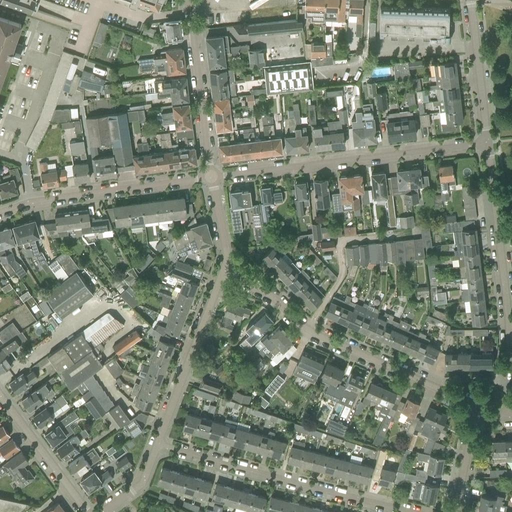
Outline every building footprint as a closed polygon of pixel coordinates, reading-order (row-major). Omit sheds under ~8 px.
[(121,0),(129,3),(128,3),(135,6),(136,3),(158,11),(161,2),(165,3),(165,0),(0,0),(31,10),(32,9),(37,11),(40,0),(121,0)] [(324,20),(324,10),(324,0),(304,0),(304,16),(310,16),(310,20),(324,20)] [(324,20),(344,21),(344,0),(324,0),(324,10),(324,20)] [(348,0),(348,22),(356,22),(355,36),(361,36),(362,0),(348,0)] [(450,34),(444,34),(444,32),(448,32),(448,28),(451,27),(450,23),(448,23),(449,10),(380,7),(379,29),(384,29),(383,35),(429,37),(429,40),(450,40),(450,34)] [(20,23),(1,17),(0,16),(0,82),(9,56),(18,59),(21,49),(13,46),(20,23)] [(296,20),(294,20),(247,25),(248,36),(302,31),(302,21),(297,22),(296,20)] [(179,22),(169,23),(165,23),(165,24),(159,24),(160,31),(166,30),(167,39),(180,37),(179,22)] [(142,33),(153,37),(155,30),(145,27),(142,33)] [(97,31),(94,40),(101,43),(104,34),(97,31)] [(229,53),(227,36),(205,38),(207,55),(224,53),(229,53)] [(325,42),(311,43),(312,58),(325,57),(325,42)] [(230,47),(230,53),(239,52),(249,50),(248,44),(230,47)] [(153,58),(138,60),(139,66),(142,65),(183,60),(182,49),(163,51),(163,52),(158,52),(156,54),(156,56),(153,56),(153,58)] [(261,50),(249,51),(250,66),(257,66),(263,65),(261,50)] [(72,61),(74,55),(62,51),(60,57),(72,61)] [(239,52),(230,53),(229,53),(224,53),(207,55),(209,67),(225,65),(224,58),(240,56),(239,52)] [(325,57),(312,58),(310,58),(311,66),(333,64),(332,56),(325,57)] [(72,61),(60,57),(58,62),(70,66),(72,61)] [(183,60),(142,65),(142,69),(144,71),(159,69),(159,73),(161,75),(166,74),(167,73),(185,71),(183,60)] [(58,62),(56,68),(68,72),(70,66),(58,62)] [(309,62),(273,66),(264,67),(265,78),(265,83),(267,93),(267,94),(312,89),(309,62)] [(411,79),(410,68),(409,62),(395,64),(397,80),(411,79)] [(456,74),(455,62),(435,64),(437,76),(456,74)] [(56,68),(54,73),(66,78),(68,72),(56,68)] [(80,77),(79,78),(86,80),(103,84),(104,80),(92,76),(93,73),(83,69),(80,77)] [(211,85),(234,82),(233,69),(209,72),(211,85)] [(54,73),(52,79),(64,83),(66,78),(54,73)] [(456,74),(437,76),(435,77),(436,88),(458,86),(456,74)] [(169,79),(170,80),(154,82),(156,92),(187,89),(185,77),(169,79)] [(62,89),(61,89),(67,91),(68,87),(71,79),(66,78),(64,83),(62,89)] [(79,78),(76,89),(83,91),(84,88),(101,92),(103,84),(86,80),(79,78)] [(64,83),(52,79),(50,85),(62,89),(64,83)] [(412,80),(413,88),(421,87),(420,79),(412,80)] [(236,95),(234,82),(211,85),(213,98),(222,96),(236,95)] [(376,94),(376,93),(375,82),(367,83),(368,95),(376,94)] [(260,89),(250,90),(251,95),(253,95),(264,94),(267,93),(265,83),(261,84),(262,89),(260,89)] [(50,85),(48,90),(60,94),(61,89),(62,89),(50,85)] [(324,87),(324,96),(344,94),(343,85),(324,87)] [(459,98),(458,86),(436,88),(438,100),(459,98)] [(156,92),(144,93),(145,99),(146,99),(171,96),(172,102),(188,100),(187,89),(156,92)] [(48,90),(46,96),(58,100),(60,94),(48,90)] [(376,94),(378,109),(388,108),(386,92),(376,93),(376,94)] [(415,104),(414,93),(407,94),(408,105),(415,104)] [(251,95),(246,96),(247,106),(254,105),(253,95),(251,95)] [(58,100),(46,96),(44,102),(56,106),(58,100)] [(237,97),(223,98),(213,100),(214,110),(233,108),(233,103),(237,102),(237,97)] [(353,99),(354,111),(355,120),(351,120),(354,143),(364,142),(361,112),(359,98),(353,99)] [(459,98),(438,100),(432,101),(433,106),(438,105),(439,112),(445,111),(460,109),(459,98)] [(56,106),(44,102),(42,107),(54,111),(54,109),(56,106)] [(173,111),(161,113),(162,118),(190,115),(188,103),(172,105),(173,111)] [(314,104),(307,105),(309,124),(316,124),(314,104)] [(54,111),(42,107),(40,113),(52,117),(54,111)] [(233,108),(214,110),(215,120),(239,118),(239,113),(234,113),(233,108)] [(346,108),(338,109),(339,123),(347,122),(346,108)] [(52,117),(50,121),(67,121),(67,120),(70,120),(70,109),(54,109),(54,111),(52,117)] [(77,109),(70,109),(70,120),(78,119),(77,109)] [(300,124),(298,109),(293,110),(297,151),(308,150),(306,135),(305,127),(300,127),(299,124),(300,124)] [(445,111),(445,114),(446,124),(441,124),(442,131),(456,130),(455,123),(462,122),(460,109),(445,111)] [(286,152),(297,151),(293,110),(287,111),(288,119),(290,136),(285,137),(286,152)] [(361,112),(364,142),(369,142),(370,143),(372,142),(373,141),(375,141),(373,125),(374,125),(373,118),(372,111),(361,112)] [(126,112),(107,115),(111,143),(113,155),(116,171),(134,169),(132,156),(126,117),(126,112)] [(412,112),(399,114),(402,138),(415,136),(412,112)] [(40,113),(38,118),(50,122),(50,121),(52,117),(40,113)] [(266,114),(261,115),(264,139),(259,140),(261,155),(271,154),(268,130),(268,125),(267,117),(266,114)] [(402,138),(399,114),(386,115),(389,139),(402,138)] [(428,114),(424,114),(419,115),(420,127),(430,126),(428,114)] [(95,117),(85,118),(90,146),(111,143),(107,115),(95,117)] [(190,115),(156,119),(150,120),(151,125),(169,123),(169,124),(174,123),(175,129),(191,127),(190,115)] [(38,118),(36,124),(46,129),(50,122),(38,118)] [(242,118),(239,118),(215,120),(216,131),(237,128),(236,123),(242,123),(242,118)] [(79,120),(61,123),(62,129),(74,127),(75,133),(81,132),(79,120)] [(46,129),(36,124),(33,129),(43,134),(46,129)] [(274,138),(273,124),(268,125),(268,130),(271,154),(282,153),(280,137),(283,137),(282,124),(277,125),(279,137),(274,138)] [(336,133),(328,134),(330,147),(344,146),(342,132),(341,125),(335,126),(336,133)] [(330,147),(328,134),(327,126),(314,127),(316,149),(330,147)] [(43,134),(33,129),(30,134),(41,140),(43,134)] [(194,147),(192,129),(175,131),(176,137),(185,136),(187,146),(184,146),(184,148),(179,149),(181,166),(194,164),(196,162),(194,147)] [(169,132),(164,133),(166,145),(169,168),(181,166),(179,149),(178,144),(171,145),(169,132)] [(261,155),(259,140),(255,141),(253,132),(248,133),(251,157),(261,155)] [(161,152),(155,153),(157,169),(169,168),(166,145),(164,133),(160,134),(161,140),(160,140),(161,152)] [(244,142),(239,142),(241,158),(251,157),(248,133),(243,133),(244,142)] [(41,140),(30,134),(27,140),(38,145),(41,140)] [(233,134),(227,135),(230,159),(241,158),(239,142),(234,143),(233,134)] [(230,159),(227,135),(217,136),(220,159),(222,160),(230,159)] [(38,145),(27,140),(25,145),(35,151),(38,145)] [(84,141),(69,143),(71,155),(71,154),(80,153),(85,152),(84,141)] [(146,141),(141,141),(141,143),(142,143),(146,171),(157,169),(155,153),(149,153),(147,142),(146,142),(146,141)] [(138,155),(132,156),(134,169),(135,172),(146,171),(142,143),(137,143),(138,155)] [(113,155),(91,159),(94,177),(100,176),(101,178),(116,175),(116,171),(113,155)] [(40,174),(42,184),(42,186),(58,184),(58,180),(66,179),(65,170),(47,173),(46,163),(39,164),(41,174),(40,174)] [(87,163),(72,165),(75,182),(89,179),(87,163)] [(452,165),(438,166),(441,200),(449,199),(447,184),(455,184),(454,173),(453,174),(452,165)] [(17,192),(13,182),(13,181),(20,179),(17,168),(9,170),(10,174),(2,177),(4,182),(0,182),(0,192),(1,196),(17,192)] [(410,169),(408,170),(411,203),(419,202),(417,186),(420,185),(427,184),(426,176),(427,176),(427,175),(419,176),(419,169),(417,169),(415,168),(412,168),(410,169)] [(397,176),(390,177),(392,195),(404,194),(405,204),(411,203),(408,170),(405,170),(403,169),(400,169),(399,171),(397,171),(397,176)] [(392,195),(390,177),(384,178),(383,173),(371,174),(374,198),(392,196),(392,195)] [(360,175),(349,176),(353,209),(359,208),(357,192),(362,191),(360,175)] [(334,212),(353,209),(349,176),(338,178),(340,193),(331,194),(334,212)] [(329,204),(327,184),(326,179),(313,181),(315,194),(314,194),(314,197),(315,197),(316,206),(329,204)] [(294,183),(296,193),(296,199),(294,199),(297,222),(305,221),(302,198),(308,198),(306,182),(294,183)] [(282,202),(281,192),(273,193),(273,194),(272,194),(271,186),(259,188),(261,203),(260,204),(262,220),(263,223),(270,222),(269,219),(270,219),(268,203),(273,202),(274,202),(274,203),(282,202)] [(461,187),(462,197),(474,196),(472,186),(461,187)] [(230,192),(232,207),(230,208),(233,230),(241,229),(238,207),(250,205),(252,205),(251,200),(250,190),(242,191),(242,190),(240,191),(238,190),(235,190),(234,191),(233,192),(230,192)] [(440,196),(433,197),(434,208),(441,207),(440,196)] [(187,219),(186,218),(193,217),(191,204),(184,204),(183,198),(169,200),(171,217),(178,216),(179,220),(187,219)] [(169,200),(155,202),(157,219),(171,217),(169,200)] [(157,219),(155,202),(142,203),(144,221),(157,219)] [(144,221),(142,203),(128,205),(130,222),(131,228),(145,227),(144,221)] [(130,222),(128,205),(113,207),(114,208),(106,209),(112,222),(115,221),(116,224),(130,222)] [(87,210),(72,212),(74,228),(81,228),(82,234),(113,230),(108,218),(94,220),(94,217),(88,218),(87,210)] [(55,223),(43,225),(45,234),(46,236),(67,233),(66,229),(74,228),(72,212),(55,214),(56,222),(55,222),(55,223)] [(261,227),(259,214),(252,215),(254,228),(261,227)] [(412,216),(395,218),(396,228),(400,228),(400,229),(413,227),(412,216)] [(175,238),(173,240),(177,251),(179,250),(185,246),(184,243),(194,237),(208,233),(205,223),(197,225),(195,217),(184,229),(183,228),(175,238)] [(27,222),(23,223),(33,255),(35,254),(40,265),(47,262),(41,251),(38,252),(36,245),(38,245),(40,244),(41,243),(42,241),(41,239),(40,237),(39,236),(34,220),(33,220),(31,219),(28,220),(27,222)] [(458,222),(458,224),(450,224),(450,231),(459,230),(459,231),(454,231),(455,243),(458,243),(476,241),(475,229),(472,229),(471,220),(465,221),(458,222)] [(14,226),(13,226),(13,227),(18,242),(23,241),(27,256),(33,255),(23,223),(20,224),(18,223),(15,224),(14,226)] [(321,239),(320,233),(319,227),(319,224),(312,225),(313,240),(321,239)] [(2,229),(0,230),(0,234),(8,261),(14,259),(10,245),(14,243),(9,227),(8,228),(6,226),(3,227),(2,229)] [(423,247),(425,246),(431,246),(428,226),(420,226),(421,238),(422,247),(423,247)] [(292,231),(284,232),(286,243),(293,242),(292,231)] [(181,257),(176,260),(182,263),(187,253),(186,250),(190,246),(192,252),(193,253),(199,251),(198,247),(202,246),(211,243),(212,243),(208,233),(194,237),(184,243),(185,246),(179,250),(181,257)] [(0,257),(2,263),(9,273),(11,271),(14,275),(16,274),(14,270),(8,261),(0,234),(0,257)] [(421,238),(412,239),(414,251),(414,259),(424,258),(423,247),(422,247),(421,238)] [(412,239),(403,240),(404,250),(404,260),(414,259),(414,251),(412,239)] [(403,240),(394,241),(395,249),(395,261),(395,267),(404,267),(404,260),(404,250),(403,240)] [(166,245),(161,241),(156,246),(161,251),(166,245)] [(321,250),(335,249),(334,241),(320,243),(321,250)] [(394,241),(385,243),(386,254),(386,261),(395,261),(395,249),(394,241)] [(476,241),(458,243),(458,248),(455,249),(456,255),(478,253),(476,241)] [(385,243),(376,244),(377,256),(377,264),(386,264),(386,261),(386,254),(385,243)] [(376,244),(368,245),(369,257),(368,263),(377,264),(377,256),(376,244)] [(368,245),(358,246),(360,257),(358,263),(367,265),(368,263),(369,257),(368,245)] [(360,257),(358,246),(344,247),(346,258),(346,265),(358,263),(360,257)] [(278,247),(273,247),(262,257),(271,266),(281,257),(284,253),(278,247)] [(315,256),(307,247),(304,251),(312,259),(315,256)] [(250,249),(247,252),(252,258),(256,254),(250,249)] [(478,253),(456,255),(452,256),(452,260),(459,259),(460,266),(479,264),(478,253)] [(149,254),(143,260),(148,264),(154,258),(149,254)] [(69,256),(58,264),(68,277),(77,271),(79,269),(69,256)] [(320,261),(315,256),(312,259),(317,265),(320,261)] [(281,257),(271,266),(279,274),(289,265),(281,257)] [(49,265),(48,266),(51,270),(60,283),(62,282),(68,277),(58,264),(56,260),(49,265)] [(148,264),(143,260),(138,265),(143,270),(148,264)] [(190,274),(192,267),(192,266),(182,263),(176,260),(174,268),(190,274)] [(47,262),(40,265),(46,274),(51,270),(48,266),(49,265),(47,263),(47,262)] [(292,262),(289,265),(279,274),(287,283),(297,274),(300,270),(292,262)] [(479,264),(460,266),(461,278),(480,276),(479,264)] [(20,265),(14,270),(16,274),(19,277),(26,273),(20,265)] [(129,275),(123,279),(124,281),(129,286),(138,278),(132,267),(126,271),(129,275)] [(328,276),(331,272),(326,267),(323,271),(328,276)] [(178,291),(192,296),(192,295),(194,296),(196,292),(194,290),(197,284),(187,280),(189,276),(180,272),(172,269),(167,274),(179,278),(174,289),(178,291)] [(287,283),(295,291),(305,282),(308,279),(309,277),(301,269),(300,270),(297,274),(287,283)] [(68,277),(62,282),(60,283),(44,295),(60,318),(94,294),(77,271),(68,277)] [(336,277),(331,272),(328,276),(333,281),(336,277)] [(480,276),(461,278),(462,283),(463,282),(464,289),(468,289),(482,287),(480,276)] [(308,279),(305,282),(295,291),(303,300),(316,287),(308,279)] [(10,283),(2,288),(5,293),(13,288),(10,283)] [(317,289),(316,287),(303,300),(311,308),(324,296),(317,289)] [(483,299),(482,287),(468,289),(470,300),(483,299)] [(121,294),(133,307),(143,297),(137,290),(133,294),(127,288),(125,289),(121,294)] [(192,296),(178,291),(175,298),(177,299),(175,305),(187,309),(192,296)] [(28,292),(20,297),(24,302),(32,297),(28,292)] [(171,297),(164,294),(160,292),(158,298),(162,300),(169,302),(171,297)] [(441,292),(431,293),(432,300),(432,302),(438,301),(438,300),(442,299),(441,292)] [(346,295),(344,301),(336,319),(346,324),(355,304),(349,301),(351,297),(346,295)] [(344,301),(342,300),(333,296),(325,314),(336,319),(344,301)] [(484,310),(483,299),(470,300),(471,312),(484,310)] [(44,300),(38,305),(45,315),(52,311),(44,300)] [(169,302),(162,300),(160,305),(167,308),(169,302)] [(221,322),(219,328),(230,332),(232,326),(229,325),(232,317),(239,319),(241,315),(247,317),(250,310),(243,307),(244,307),(242,306),(242,305),(237,303),(237,304),(229,302),(224,314),(225,314),(222,322),(221,322)] [(355,304),(346,324),(357,328),(365,310),(368,305),(363,303),(361,307),(355,304)] [(170,309),(167,317),(182,323),(187,309),(175,305),(173,310),(170,309)] [(365,310),(357,328),(368,333),(376,315),(378,310),(374,308),(372,313),(365,310)] [(484,310),(471,312),(472,324),(486,322),(484,310)] [(264,312),(257,319),(253,322),(257,327),(246,338),(251,343),(263,332),(261,331),(272,321),(264,312)] [(62,345),(47,356),(50,360),(59,372),(100,343),(106,338),(123,325),(108,313),(62,346),(62,345)] [(376,315),(368,333),(373,336),(373,337),(374,338),(378,340),(379,338),(389,316),(384,314),(383,318),(376,315)] [(151,327),(149,329),(162,335),(165,330),(177,335),(182,323),(167,317),(164,316),(160,325),(157,323),(153,328),(151,327)] [(389,316),(379,338),(389,343),(395,330),(397,325),(397,324),(392,321),(393,318),(389,316)] [(12,322),(0,330),(0,339),(3,344),(20,333),(12,322)] [(397,325),(395,330),(389,343),(400,348),(408,330),(397,325)] [(450,335),(456,335),(456,329),(450,329),(450,326),(448,325),(444,335),(450,335)] [(266,353),(286,334),(278,326),(269,335),(267,334),(260,340),(265,345),(262,349),(259,352),(264,357),(267,354),(266,353)] [(149,329),(146,332),(152,337),(152,339),(158,342),(156,345),(158,346),(155,352),(168,357),(169,357),(171,358),(173,351),(171,351),(173,345),(167,343),(169,337),(163,335),(162,335),(149,329)] [(135,330),(112,347),(118,354),(119,353),(123,350),(140,338),(135,330)] [(418,335),(408,330),(400,348),(410,352),(416,340),(418,335)] [(3,348),(0,350),(0,370),(12,362),(6,355),(21,344),(19,341),(25,336),(21,332),(20,333),(3,344),(0,345),(0,346),(1,346),(3,348)] [(420,332),(418,335),(416,340),(410,352),(421,357),(427,345),(429,339),(425,337),(426,335),(420,332)] [(293,342),(286,334),(266,353),(267,354),(276,364),(280,359),(285,355),(282,352),(293,342)] [(103,348),(100,343),(59,372),(64,379),(71,388),(76,385),(91,373),(103,365),(98,357),(102,348),(103,348)] [(211,348),(209,350),(214,354),(220,349),(220,348),(213,345),(211,348)] [(427,345),(421,357),(432,362),(438,349),(427,345)] [(480,347),(480,354),(480,367),(492,367),(492,347),(480,347)] [(153,360),(151,359),(147,357),(145,362),(150,364),(149,364),(151,365),(158,367),(157,370),(163,372),(168,357),(155,352),(153,360)] [(298,361),(294,370),(300,373),(299,376),(314,382),(318,375),(324,361),(302,352),(298,361)] [(119,353),(118,354),(116,359),(125,362),(127,357),(119,353)] [(456,367),(456,354),(444,354),(444,368),(456,367)] [(468,354),(456,354),(456,367),(468,367),(468,354)] [(480,354),(468,354),(468,367),(480,367),(480,354)] [(108,369),(117,363),(113,357),(104,364),(108,369)] [(257,365),(262,360),(259,357),(252,365),(254,368),(257,365)] [(266,364),(262,360),(257,365),(261,369),(266,364)] [(225,362),(215,372),(219,376),(222,373),(229,367),(225,362)] [(326,362),(322,371),(319,376),(330,381),(324,395),(337,401),(341,393),(344,386),(338,383),(344,370),(326,362)] [(10,385),(9,385),(12,390),(13,389),(17,394),(23,389),(23,390),(31,385),(29,383),(43,372),(37,363),(31,368),(33,370),(24,376),(22,374),(16,379),(15,378),(14,379),(9,383),(10,385)] [(121,368),(117,363),(108,369),(111,374),(119,369),(121,368)] [(149,366),(148,367),(142,364),(140,370),(144,371),(141,378),(158,384),(163,372),(157,370),(158,367),(151,365),(150,367),(149,366)] [(122,373),(119,369),(111,374),(114,378),(122,373)] [(91,373),(81,381),(84,385),(85,386),(95,380),(91,373)] [(350,373),(344,386),(341,393),(354,399),(355,399),(356,396),(364,379),(359,377),(359,376),(351,373),(351,374),(350,373)] [(277,374),(269,384),(275,390),(283,380),(277,374)] [(158,384),(141,378),(139,384),(135,382),(132,388),(154,396),(158,384)] [(222,385),(211,381),(202,378),(198,387),(219,394),(222,385)] [(49,379),(21,400),(24,404),(23,405),(27,410),(28,409),(29,410),(54,392),(48,385),(52,383),(49,379)] [(95,380),(85,386),(89,391),(99,386),(96,380),(95,380)] [(81,381),(76,385),(79,389),(84,385),(81,381)] [(371,399),(377,401),(383,388),(381,387),(382,386),(381,385),(379,383),(377,384),(377,385),(371,382),(362,402),(359,401),(356,410),(361,412),(364,403),(368,405),(371,399)] [(99,386),(89,391),(93,396),(103,391),(100,385),(99,386)] [(154,396),(132,388),(130,394),(135,395),(132,402),(149,408),(150,407),(152,408),(154,402),(152,401),(154,396)] [(383,388),(377,401),(374,408),(378,409),(376,413),(385,417),(377,435),(383,437),(391,419),(395,410),(397,405),(392,402),(396,393),(383,388)] [(89,391),(80,397),(84,403),(85,402),(93,396),(89,391)] [(103,391),(93,396),(94,398),(96,401),(107,396),(104,391),(103,391)] [(236,391),(233,399),(248,404),(251,397),(236,391)] [(260,394),(256,399),(264,406),(269,401),(260,394)] [(54,400),(55,401),(33,417),(40,427),(60,413),(57,409),(66,403),(61,395),(54,400)] [(84,403),(95,420),(105,413),(101,408),(100,407),(96,401),(94,398),(93,396),(85,402),(84,403)] [(107,396),(96,401),(100,407),(110,401),(107,396)] [(409,398),(408,398),(407,398),(401,411),(408,414),(405,420),(410,422),(406,433),(411,435),(412,434),(414,429),(415,427),(419,418),(414,416),(419,403),(413,401),(413,399),(409,398)] [(110,401),(100,407),(101,408),(105,413),(108,411),(114,407),(111,401),(110,401)] [(115,406),(108,411),(120,427),(124,424),(130,420),(118,404),(115,406)] [(426,435),(427,435),(437,412),(429,408),(423,420),(419,418),(415,427),(414,429),(426,435)] [(45,434),(54,446),(73,432),(68,425),(78,418),(73,411),(53,426),(54,427),(45,434)] [(427,435),(429,436),(436,439),(439,431),(444,432),(447,425),(442,424),(446,415),(437,412),(427,435)] [(190,431),(195,433),(200,417),(187,414),(183,429),(190,432),(190,431)] [(133,417),(130,420),(124,424),(129,431),(138,424),(133,417)] [(200,434),(207,436),(212,421),(200,417),(195,433),(200,434)] [(347,428),(329,420),(325,430),(343,437),(347,428)] [(212,421),(207,436),(219,440),(224,424),(212,421)] [(224,424),(219,440),(225,441),(232,443),(236,428),(224,424)] [(294,424),(292,431),(307,434),(307,433),(308,432),(309,429),(294,424)] [(2,426),(0,427),(0,442),(9,436),(2,426)] [(239,445),(244,447),(248,431),(236,428),(232,443),(239,445)] [(83,429),(65,443),(57,449),(65,460),(81,448),(77,443),(88,435),(83,429)] [(249,448),(256,450),(260,435),(248,431),(244,447),(249,448)] [(263,452),(268,454),(273,438),(273,439),(274,433),(270,432),(268,433),(267,437),(260,435),(256,450),(263,452)] [(412,434),(411,435),(406,448),(410,450),(417,436),(412,434)] [(423,450),(429,452),(435,440),(436,439),(429,436),(423,450)] [(285,442),(273,439),(273,438),(268,454),(273,455),(281,458),(285,442)] [(12,439),(3,445),(0,447),(0,454),(2,453),(6,458),(18,449),(12,439)] [(295,463),(299,464),(303,449),(304,444),(292,441),(287,462),(295,463)] [(505,455),(504,441),(492,442),(493,462),(505,461),(505,455)] [(92,447),(77,459),(68,465),(69,466),(69,468),(71,471),(73,471),(76,476),(98,460),(99,459),(96,455),(97,454),(92,447)] [(303,466),(310,468),(314,452),(303,449),(299,464),(303,466)] [(376,463),(383,465),(386,452),(379,449),(376,463)] [(410,451),(405,449),(396,471),(402,472),(411,451),(410,451)] [(22,466),(28,462),(21,452),(0,467),(0,473),(0,474),(1,474),(6,471),(9,476),(12,474),(21,487),(33,478),(28,471),(26,472),(22,466)] [(318,469),(322,470),(326,455),(314,452),(310,468),(318,469)] [(417,469),(416,475),(427,478),(428,472),(440,474),(443,457),(429,455),(418,453),(417,459),(425,461),(425,460),(428,460),(426,471),(417,469)] [(326,472),(334,473),(337,458),(326,455),(322,470),(326,471),(326,472)] [(115,464),(121,472),(131,464),(126,456),(115,464)] [(341,475),(345,476),(349,461),(337,458),(334,473),(341,475)] [(349,478),(357,479),(361,464),(349,461),(345,476),(350,477),(349,478)] [(364,481),(368,482),(372,467),(361,464),(357,479),(364,481)] [(166,486),(170,487),(174,472),(169,470),(162,468),(157,484),(166,486)] [(381,468),(380,472),(377,482),(391,485),(394,472),(381,468)] [(94,471),(88,475),(80,481),(88,492),(96,486),(97,489),(113,477),(107,470),(98,477),(94,471)] [(402,472),(396,471),(394,478),(416,482),(414,490),(422,492),(420,499),(434,502),(437,486),(425,483),(427,478),(416,475),(402,472)] [(170,487),(182,491),(186,475),(179,473),(174,472),(170,487)] [(186,475),(182,491),(194,494),(199,479),(193,477),(186,475)] [(204,480),(199,479),(194,494),(207,498),(211,482),(204,480)] [(212,499),(224,503),(228,487),(223,486),(216,484),(212,499)] [(224,503),(236,506),(241,491),(234,489),(228,487),(224,503)] [(236,506),(248,510),(253,494),(248,493),(241,491),(236,506)] [(258,496),(253,494),(248,510),(256,511),(261,511),(265,498),(258,496)] [(494,495),(494,498),(481,496),(479,507),(500,511),(501,511),(504,511),(506,506),(501,505),(503,497),(494,495)] [(0,511),(17,511),(27,503),(0,497),(0,511)] [(266,511),(279,511),(282,500),(275,498),(270,497),(266,511)] [(291,511),(294,503),(289,502),(282,500),(279,511),(291,511)] [(64,511),(58,502),(44,511),(64,511)] [(303,511),(305,506),(298,504),(294,503),(291,511),(303,511)]
